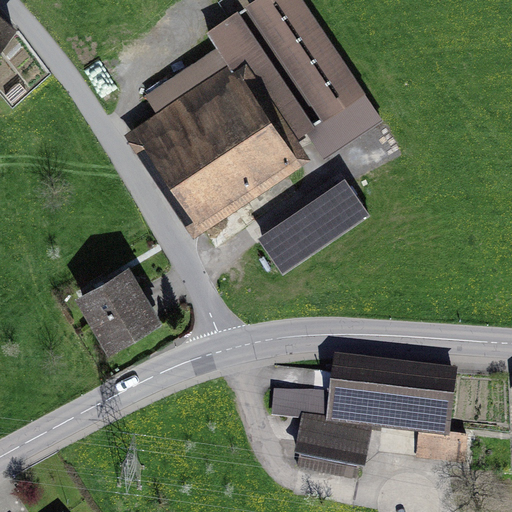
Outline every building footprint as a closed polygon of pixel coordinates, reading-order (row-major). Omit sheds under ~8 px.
[(156,119),(126,132),(193,234),(368,108),(300,0),(254,0),(207,24),(219,52),(142,89),(156,119)] [(0,40),(12,28),(0,16),(0,40)] [(342,162),(351,180),(399,154),(384,126),(356,141),(362,152),(342,162)] [(339,185),(256,239),(280,274),(362,220),(339,185)] [(126,269),(85,292),(113,339),(153,316),(126,269)] [(451,377),(328,360),(322,414),(295,413),(289,467),(356,487),(376,432),(442,439),(451,377)]
